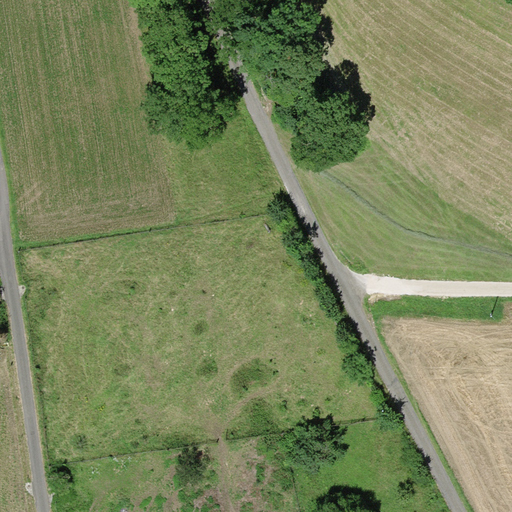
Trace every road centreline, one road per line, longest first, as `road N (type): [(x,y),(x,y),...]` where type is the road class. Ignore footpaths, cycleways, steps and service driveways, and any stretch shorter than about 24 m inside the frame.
road 1 (unclassified): [(215,0),(348,284)]
road 2 (track): [(3,251),(42,511)]
road 3 (unclassified): [(348,284),(459,511)]
road 4 (unclassified): [(511,291),(348,284)]
